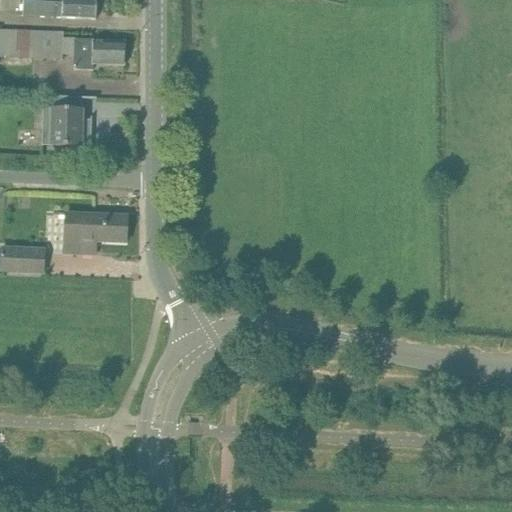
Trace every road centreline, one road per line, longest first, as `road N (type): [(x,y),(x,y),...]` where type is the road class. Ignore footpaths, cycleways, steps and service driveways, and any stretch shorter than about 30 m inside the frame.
road 1 (tertiary): [(511,362),(441,358),(290,328),(249,328),(200,344)]
road 2 (tertiary): [(157,511),(161,396),(178,363),(200,344)]
road 3 (tertiary): [(156,180),(156,0)]
road 4 (tertiary): [(200,344),(160,268),(156,180)]
road 5 (unclassified): [(156,180),(0,176)]
